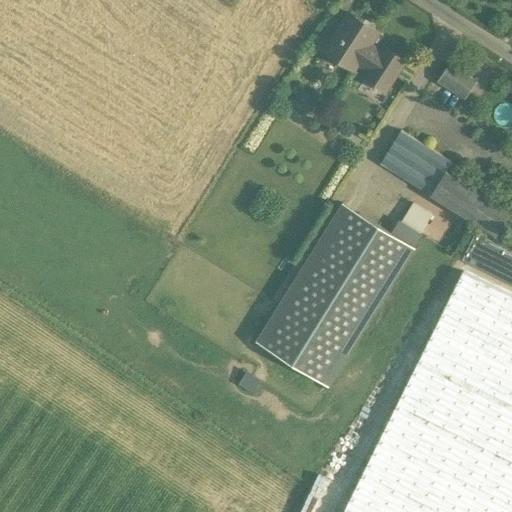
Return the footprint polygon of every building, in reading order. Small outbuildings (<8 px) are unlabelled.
[(406,61),(384,47),(381,52),(371,45),(379,32),(349,12),(324,51),(354,70),(359,64),(369,70),(364,77),(386,91),(406,61)] [(476,81),(449,64),(437,82),(464,100),(476,81)] [(381,163),(496,237),(505,223),(511,227),(511,226),(511,212),(447,171),(452,162),(402,130),(381,163)] [(414,248),(342,203),(256,341),(328,386),(414,248)] [(511,255),(476,232),(463,258),(511,282),(511,255)] [(511,511),(511,296),(462,272),(344,511),(511,511)]
